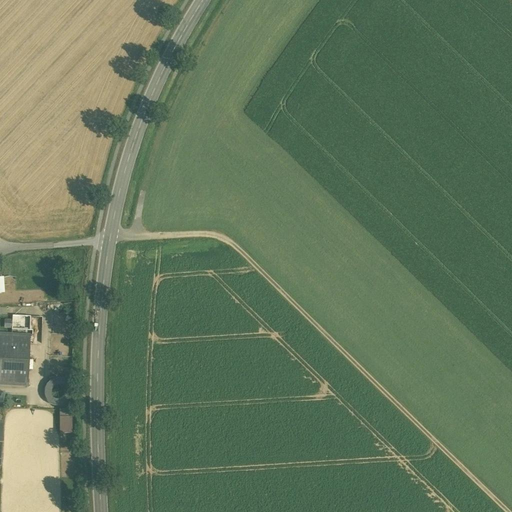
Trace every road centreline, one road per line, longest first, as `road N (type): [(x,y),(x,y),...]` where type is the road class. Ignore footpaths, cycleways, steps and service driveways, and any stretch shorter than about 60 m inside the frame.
road 1 (track): [(507,511),(231,242),(108,238)]
road 2 (secondary): [(108,238),(108,511)]
road 3 (secondary): [(201,0),(151,89),(108,238)]
